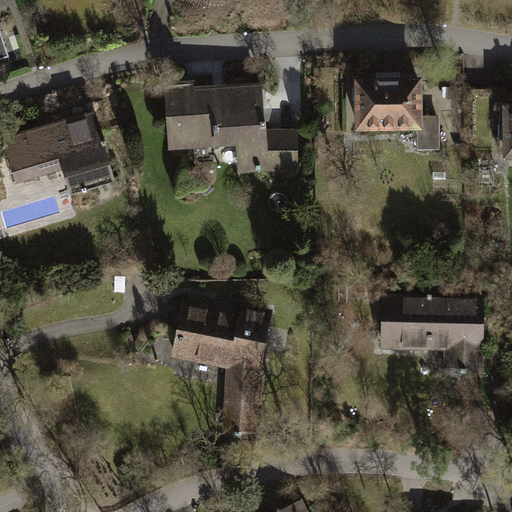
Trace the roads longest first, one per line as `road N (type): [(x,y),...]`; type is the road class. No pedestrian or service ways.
road 1 (residential): [(0,102),(79,75),(201,55),(459,42),(511,57)]
road 2 (residential): [(142,511),(228,480),(327,468),(460,477)]
road 3 (residential): [(0,403),(70,511)]
